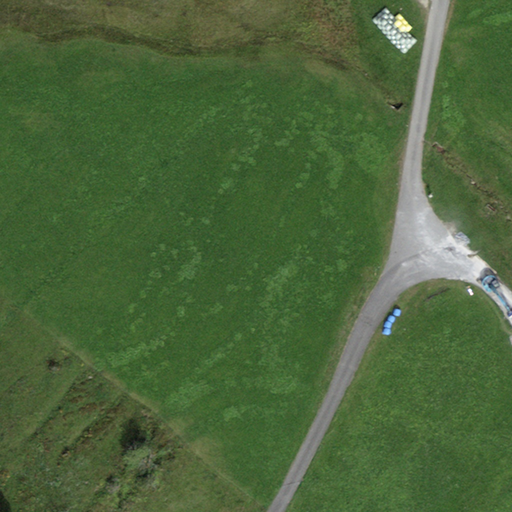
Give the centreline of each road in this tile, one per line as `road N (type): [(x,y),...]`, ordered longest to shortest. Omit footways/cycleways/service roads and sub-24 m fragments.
road 1 (unclassified): [(419,262),(392,281),(355,339),(275,511)]
road 2 (unclassified): [(419,262),(405,208),(441,0)]
